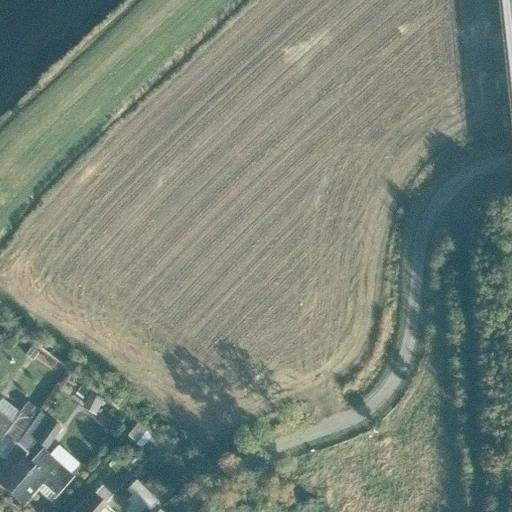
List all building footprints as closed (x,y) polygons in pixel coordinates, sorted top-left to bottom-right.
[(0,446),(7,438),(16,426),(0,414),(0,446)] [(42,416),(35,426),(19,446),(31,456),(54,424),(42,416)] [(21,417),(16,426),(7,438),(19,446),(35,426),(21,417)] [(76,481),(47,454),(32,469),(24,462),(1,486),(27,510),(46,489),(58,501),(76,481)] [(125,507),(130,511),(146,511),(159,499),(138,478),(127,489),(135,497),(125,507)] [(94,498),(82,511),(104,511),(108,509),(94,498)]
